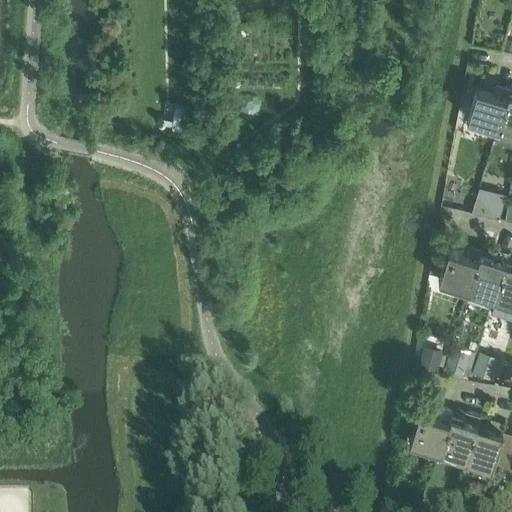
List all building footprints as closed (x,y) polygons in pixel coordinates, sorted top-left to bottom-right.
[(476,87),(466,117),(496,127),(507,92),(508,93),(510,87),(499,84),(496,93),(483,89),(476,87)] [(507,92),(496,127),(511,131),(511,93),(508,93),(507,92)] [(507,191),(479,185),(474,210),(501,216),(507,191)] [(438,278),(468,287),(479,253),(480,253),(481,248),(470,245),(467,254),(448,248),(438,278)] [(468,287),(494,296),(505,262),(508,253),(497,249),(494,258),(480,253),(479,253),(468,287)] [(511,263),(505,262),(494,296),(490,307),(511,314),(511,263)] [(481,340),(500,348),(505,335),(494,330),(499,318),(492,315),(481,340)] [(451,347),(449,370),(498,373),(499,352),(480,351),(480,349),(451,347)] [(418,409),(409,439),(439,449),(450,415),(452,410),(441,406),(438,415),(424,411),(418,409)] [(450,415),(439,449),(465,457),(476,423),(477,423),(479,414),(468,410),(465,420),(450,415)] [(465,457),(462,467),(488,476),(505,422),(493,419),(491,428),(477,423),(476,423),(465,457)]
